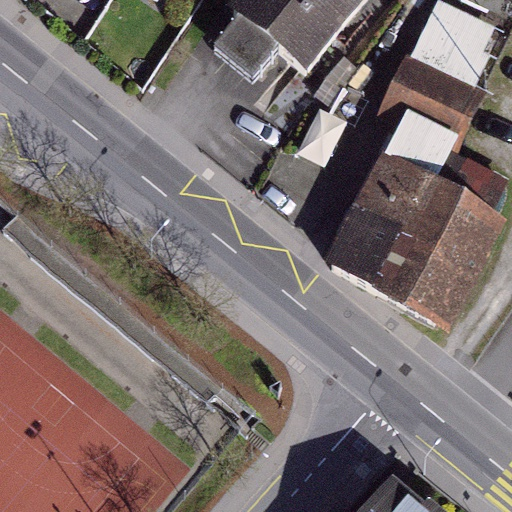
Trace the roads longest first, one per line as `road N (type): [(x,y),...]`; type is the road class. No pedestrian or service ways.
road 1 (tertiary): [(391,381),(0,64)]
road 2 (residential): [(391,381),(277,511)]
road 3 (tertiary): [(511,477),(391,381)]
